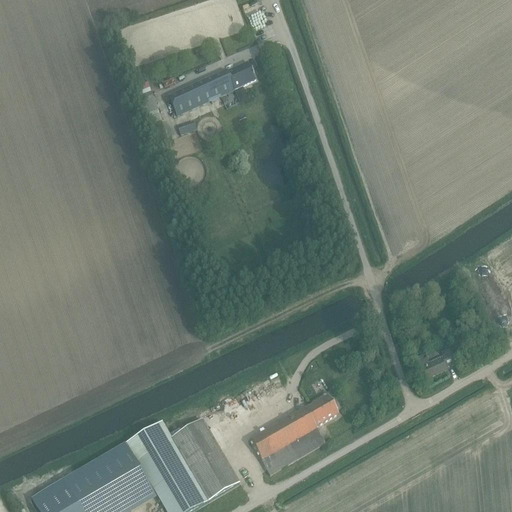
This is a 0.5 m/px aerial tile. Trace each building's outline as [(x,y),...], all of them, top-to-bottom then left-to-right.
[(201,50),(194,53),(196,58),(203,55),(201,50)] [(255,81),(249,69),(247,64),(226,74),(225,72),(167,99),(176,118),(233,92),(233,91),(234,91),(240,88),(242,87),(255,81)] [(240,88),(234,91),(240,105),(248,101),(242,87),(240,88)] [(167,141),(161,123),(150,127),(156,145),(163,142),(167,141)] [(484,337),(488,334),(482,323),(478,326),(484,337)] [(455,366),(456,365),(449,350),(440,354),(442,358),(427,364),(423,356),(415,360),(425,381),(445,372),(443,368),(447,367),(447,368),(454,365),(455,366)] [(472,358),(475,365),(490,358),(486,350),(472,358)] [(268,478),(324,445),(316,432),(316,431),(315,429),(337,417),(326,398),(248,443),(265,472),(268,478)] [(162,424),(126,446),(163,511),(194,511),(207,504),(238,486),(201,424),(172,441),(162,424)] [(126,446),(62,483),(79,511),(115,511),(152,491),(126,446)]
